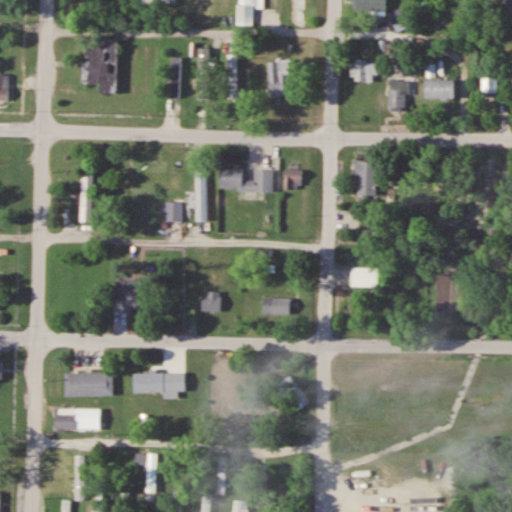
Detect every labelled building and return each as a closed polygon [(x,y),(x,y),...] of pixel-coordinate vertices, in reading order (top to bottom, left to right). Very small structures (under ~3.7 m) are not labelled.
[(264,8),(264,0),(238,0),(238,25),(253,25),(253,8),(264,8)] [(394,23),(406,19),(403,10),(391,14),(394,23)] [(81,83),(99,84),(98,93),(116,93),(118,40),(102,40),(102,45),(82,44),(81,83)] [(210,47),(198,47),(198,98),(210,98),(210,47)] [(180,97),(180,56),(171,56),(171,97),(180,97)] [(238,98),(238,59),(226,59),(226,98),(238,98)] [(292,95),(292,60),(269,60),(269,95),(292,95)] [(352,61),(352,82),(378,82),(378,61),(352,61)] [(0,73),(0,100),(8,101),(8,74),(0,73)] [(481,94),(497,94),(497,77),(481,77),(481,94)] [(454,79),(425,79),(425,97),(454,97),(454,79)] [(408,108),(408,80),(389,80),(389,108),(408,108)] [(357,196),(377,196),(377,162),(357,162),(357,196)] [(274,168),(254,168),(254,180),(243,180),(243,166),(220,166),(220,192),(274,192),(274,168)] [(207,215),(207,169),(187,169),(187,187),(198,187),(198,215),(207,215)] [(302,169),(284,169),(284,190),(302,190),(302,169)] [(81,223),(92,223),(92,170),(81,170),(81,223)] [(182,202),(166,202),(166,222),(182,222),(182,202)] [(379,287),(379,268),(352,268),(352,287),(379,287)] [(141,281),(118,281),(118,300),(124,300),(124,311),(141,311),(141,281)] [(221,312),(221,292),(203,292),(203,312),(221,312)] [(291,298),(264,298),(264,314),(291,314),(291,298)] [(235,391),(235,369),(214,369),(214,391),(235,391)] [(134,391),(133,372),(185,371),(186,390),(134,391)] [(65,372),(65,396),(113,395),(113,372),(65,372)] [(101,408),(56,408),(56,429),(101,429),(101,408)] [(137,464),(148,464),(147,491),(157,492),(158,452),(137,452),(137,464)] [(85,454),(75,454),(75,499),(85,499),(85,454)] [(227,455),(218,455),(218,494),(227,494),(227,455)] [(181,511),(182,495),(171,495),(171,511),(181,511)] [(210,511),(212,496),(204,495),(201,511),(210,511)] [(62,511),(70,511),(71,499),(63,499),(62,511)] [(241,511),(242,500),(233,500),(232,511),(241,511)]
